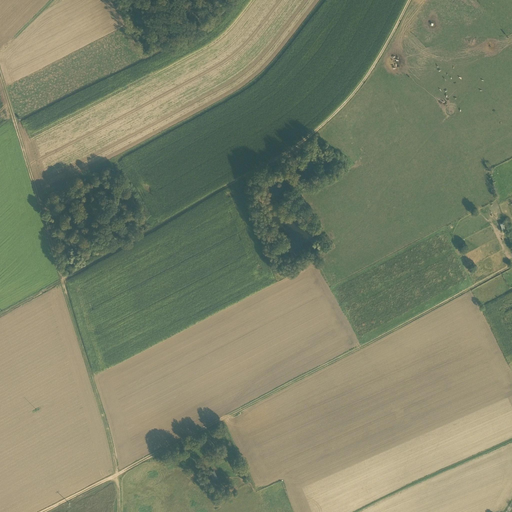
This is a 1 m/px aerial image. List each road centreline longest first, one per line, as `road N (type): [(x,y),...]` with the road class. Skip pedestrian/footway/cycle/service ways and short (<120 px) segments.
road 1 (track): [(0,315),(310,135),(357,88),(409,0)]
road 2 (track): [(511,265),(45,511)]
road 3 (track): [(0,75),(103,413),(118,511)]
road 4 (track): [(38,201),(247,86),(323,0)]
road 5 (track): [(355,511),(511,440)]
